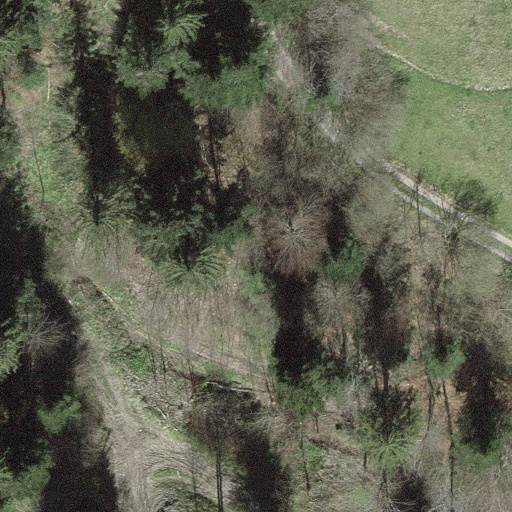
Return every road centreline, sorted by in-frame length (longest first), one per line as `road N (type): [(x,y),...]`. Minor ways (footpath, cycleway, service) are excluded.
road 1 (track): [(511,471),(118,342),(92,372),(140,511)]
road 2 (track): [(309,0),(332,101),(360,153),(404,194),(511,251)]
road 3 (track): [(101,406),(250,511)]
